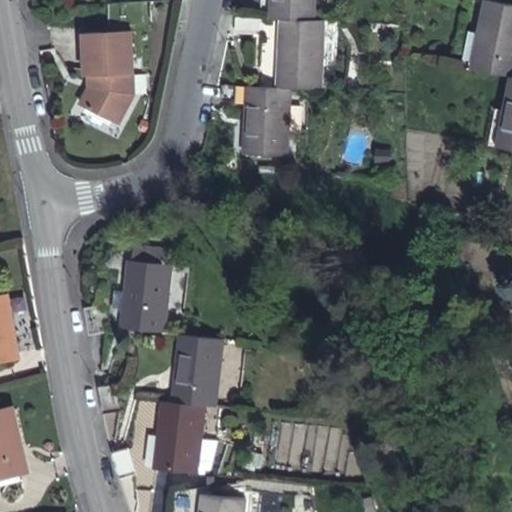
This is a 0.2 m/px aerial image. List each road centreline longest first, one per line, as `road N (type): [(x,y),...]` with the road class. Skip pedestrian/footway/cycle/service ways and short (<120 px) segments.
road 1 (residential): [(45,204),(64,382),(105,511)]
road 2 (residential): [(45,204),(150,188),(171,169),(209,0)]
road 3 (residential): [(8,0),(45,204)]
